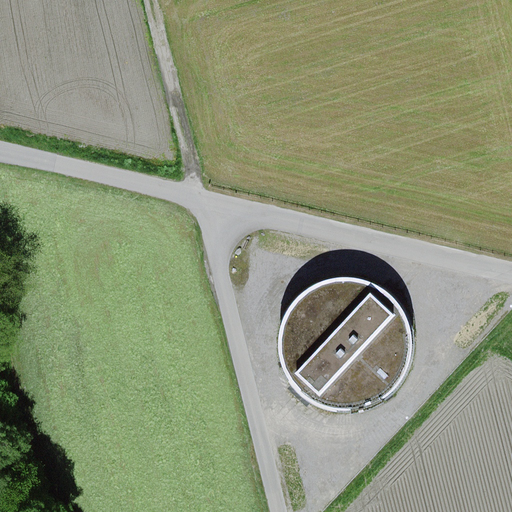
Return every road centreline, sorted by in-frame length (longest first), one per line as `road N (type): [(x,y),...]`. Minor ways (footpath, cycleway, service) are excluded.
road 1 (track): [(280,511),(156,0)]
road 2 (unclassified): [(0,149),(511,268)]
